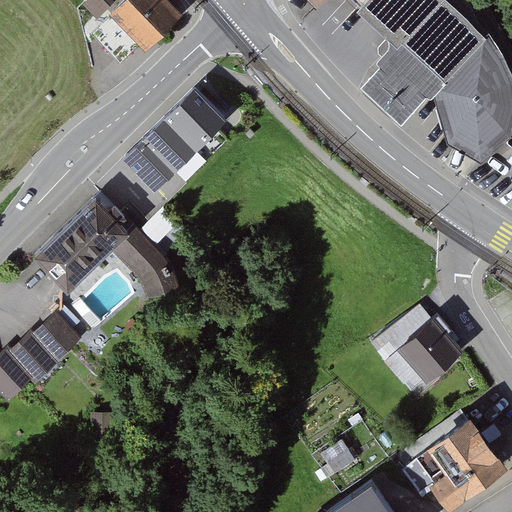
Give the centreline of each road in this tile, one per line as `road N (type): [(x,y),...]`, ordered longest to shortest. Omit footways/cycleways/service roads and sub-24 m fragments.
road 1 (secondary): [(232,0),(223,24),(77,156),(0,243)]
road 2 (secondary): [(482,225),(356,126),(239,0)]
road 3 (residential): [(482,225),(459,262),(458,294),(511,381)]
